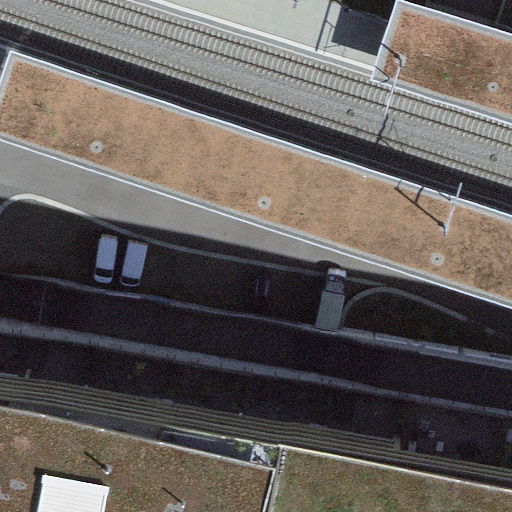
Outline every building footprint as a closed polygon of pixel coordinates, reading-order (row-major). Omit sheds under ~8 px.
[(511,24),(434,0),(392,0),(370,73),(511,117),(511,24)] [(511,207),(10,43),(0,73),(0,134),(511,300),(511,207)] [(0,511),(61,511),(87,375),(0,359),(0,511)] [(220,511),(241,403),(87,375),(61,511),(220,511)] [(241,403),(220,511),(385,511),(400,431),(241,403)] [(511,511),(511,451),(400,431),(385,511),(511,511)]
